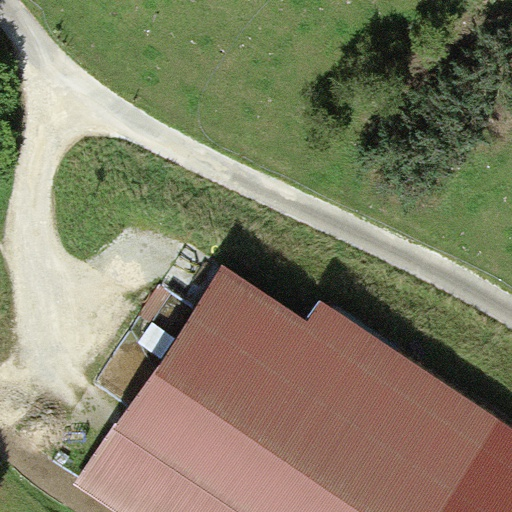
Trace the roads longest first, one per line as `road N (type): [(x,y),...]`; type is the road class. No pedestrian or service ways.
road 1 (unclassified): [(511,320),(44,68),(0,2)]
road 2 (track): [(0,374),(29,334),(32,189),(70,82)]
